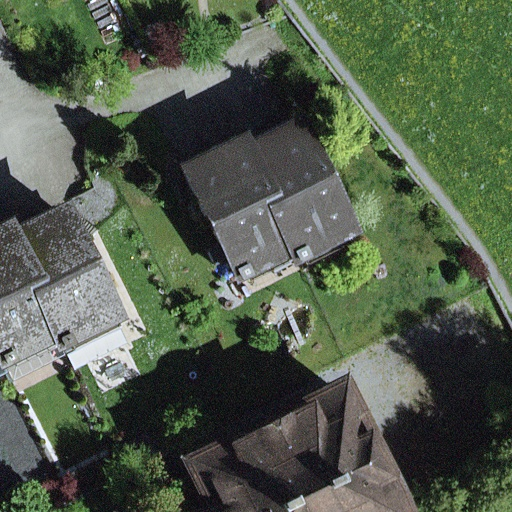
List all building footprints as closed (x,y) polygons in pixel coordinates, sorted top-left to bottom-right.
[(345,228),(294,126),(241,153),(241,154),(286,246),(285,246),(293,261),(301,257),(298,251),(345,228)] [(244,274),(241,268),(285,246),(286,246),(241,154),(241,153),(237,145),(182,172),(235,278),(244,274)] [(70,368),(123,341),(59,213),(6,240),(52,332),(51,333),(70,368)] [(10,361),(7,354),(51,333),(52,332),(6,240),(2,231),(0,231),(0,363),(1,365),(10,361)] [(396,511),(332,387),(185,462),(208,507),(197,511),(396,511)] [(61,483),(70,499),(119,474),(111,458),(61,483)]
